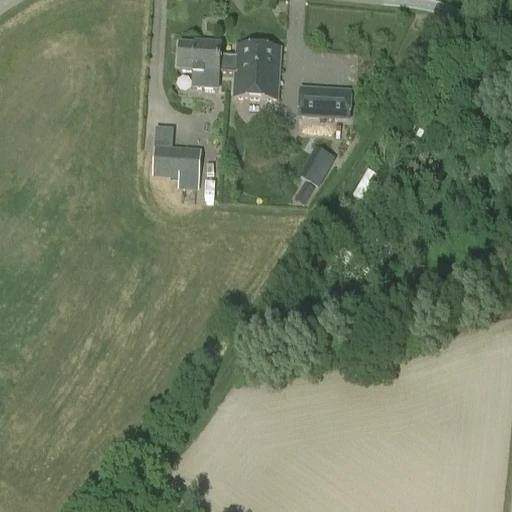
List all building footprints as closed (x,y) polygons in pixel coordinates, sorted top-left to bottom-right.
[(193,90),(217,91),(220,49),(203,48),(203,51),(181,50),(179,73),(194,74),(193,90)] [(281,52),(236,50),(233,102),(278,104),(281,52)] [(351,97),(301,94),(299,120),(349,123),(351,97)] [(154,132),(153,152),(154,152),(152,178),(179,181),(178,189),(197,191),(200,156),(171,154),(172,133),(154,132)] [(349,203),(366,211),(379,182),(362,174),(349,203)] [(335,285),(327,295),(362,323),(363,324),(364,323),(371,314),(335,285)]
